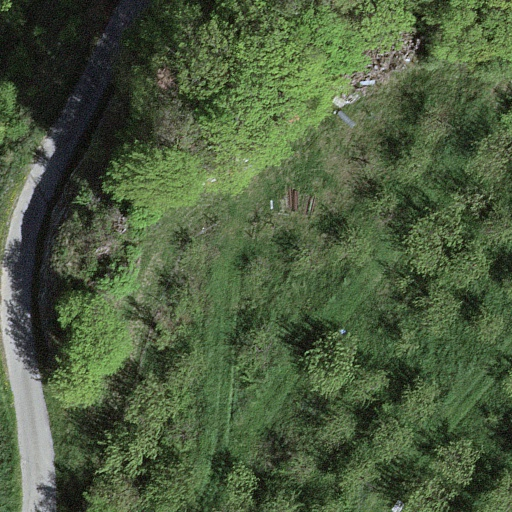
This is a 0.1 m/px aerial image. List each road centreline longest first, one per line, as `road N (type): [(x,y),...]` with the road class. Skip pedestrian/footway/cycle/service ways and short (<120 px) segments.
road 1 (unclassified): [(133,0),(51,151),(15,262),(33,511)]
road 2 (track): [(39,511),(202,436)]
